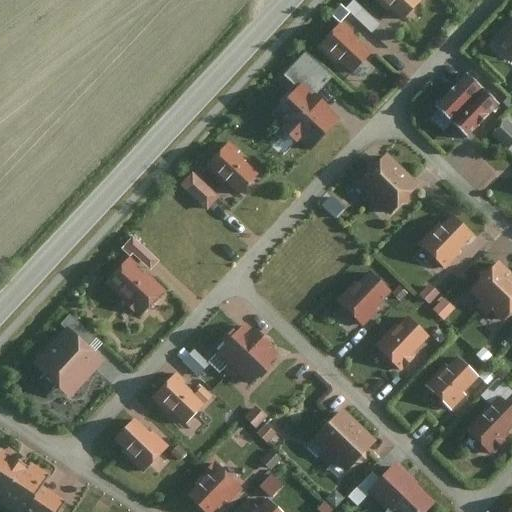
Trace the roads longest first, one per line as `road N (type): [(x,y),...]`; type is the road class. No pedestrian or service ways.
road 1 (residential): [(292,0),(0,311)]
road 2 (residential): [(233,286),(470,510)]
road 3 (residential): [(68,460),(233,286)]
road 4 (residential): [(233,286),(389,115)]
road 5 (residential): [(389,115),(511,238)]
road 6 (residential): [(389,115),(491,0)]
